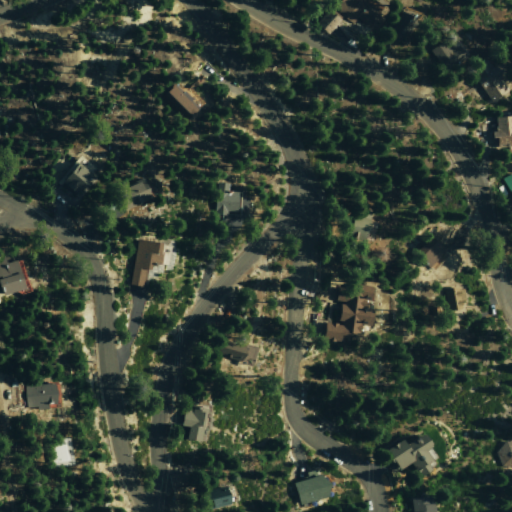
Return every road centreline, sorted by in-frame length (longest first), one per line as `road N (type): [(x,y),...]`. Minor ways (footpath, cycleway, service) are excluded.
road 1 (residential): [(377,511),(365,476),(306,433),(289,406),(297,166),(185,0)]
road 2 (residential): [(511,312),(480,201),(434,123),(343,56),(239,0)]
road 3 (residential): [(153,511),(136,499),(120,457),(99,292),(86,257),(0,201)]
road 4 (residential): [(158,511),(155,415),(168,356),(207,298),(289,214),(300,213)]
